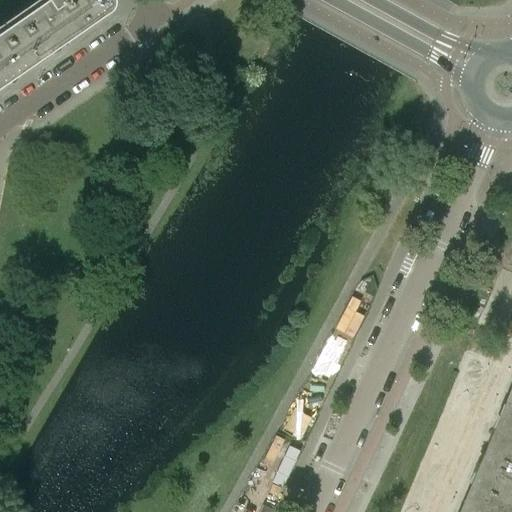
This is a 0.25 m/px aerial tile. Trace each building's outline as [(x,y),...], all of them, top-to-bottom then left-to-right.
[(0,89),(108,14),(101,4),(106,0),(38,0),(0,26),(0,89)] [(511,437),(511,404),(506,402),(494,430),(511,437)] [(511,469),(511,437),(494,430),(483,457),(511,469)] [(511,501),(511,469),(483,457),(471,485),(511,501)] [(511,511),(511,501),(471,485),(459,511),(511,511)]
